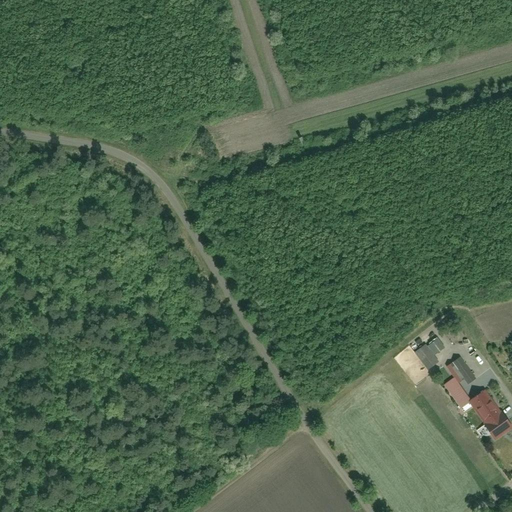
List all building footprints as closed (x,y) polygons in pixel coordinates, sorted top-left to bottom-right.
[(469,339),(462,344),(471,355),(478,350),(469,339)] [(431,351),(421,359),(430,370),(440,362),(431,351)] [(461,358),(454,363),(470,382),(477,376),(461,358)] [(455,378),(445,386),(462,407),(472,399),(455,378)] [(485,425),(495,439),(511,427),(502,413),(500,414),(484,391),(470,401),(486,424),(485,425)]
